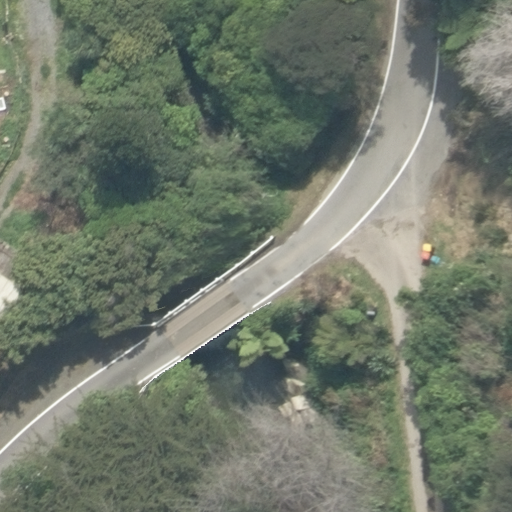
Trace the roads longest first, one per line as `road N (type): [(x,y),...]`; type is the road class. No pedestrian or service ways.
road 1 (residential): [(427,0),(415,85),(354,205),(155,356),(92,412),(3,511)]
road 2 (track): [(354,205),(425,422),(427,511)]
